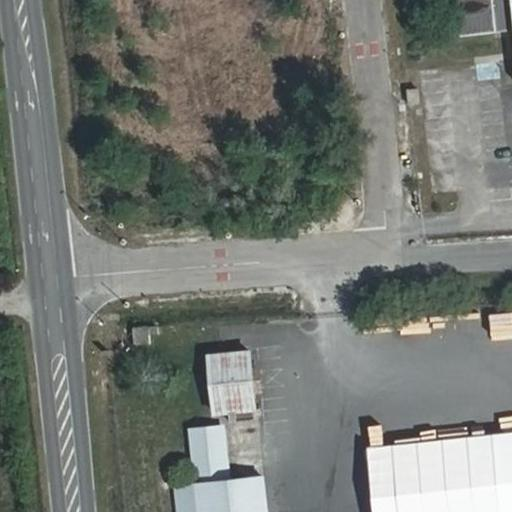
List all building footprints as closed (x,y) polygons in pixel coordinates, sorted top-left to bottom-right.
[(511,0),(453,0),(458,37),(511,30),(511,0)] [(134,329),(134,343),(156,343),(156,329),(134,329)] [(209,352),(211,412),(250,411),(248,351),(209,352)] [(213,431),(218,491),(255,488),(250,428),(213,431)] [(511,511),(511,431),(371,445),(376,511),(511,511)] [(198,493),(199,511),(288,511),(287,485),(255,488),(218,491),(198,493)]
